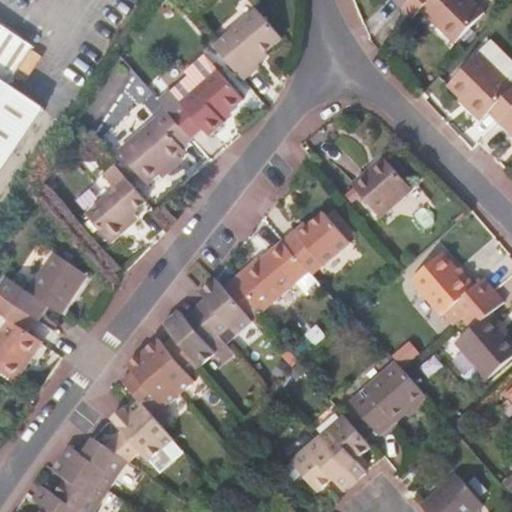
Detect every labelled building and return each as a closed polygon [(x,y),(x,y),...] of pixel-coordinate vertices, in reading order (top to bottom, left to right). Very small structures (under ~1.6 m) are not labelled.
[(410,0),(404,7),(403,7),(413,17),(423,9),(456,41),(484,12),(472,0),(410,0)] [(257,9),(215,45),(244,79),(259,66),(255,61),(282,38),(257,9)] [(0,178),(45,111),(12,89),(37,52),(0,26),(0,178)] [(511,71),(487,47),(481,53),(511,83),(511,71)] [(490,110),(501,122),(511,110),(511,83),(481,53),(450,84),(483,117),(490,110)] [(244,99),(219,70),(205,54),(185,72),(190,77),(193,81),(175,96),(171,93),(161,101),(173,115),(192,138),(203,128),(209,136),(227,121),(224,117),(244,99)] [(190,77),(171,93),(175,96),(193,81),(190,77)] [(182,146),(192,138),(173,115),(160,100),(151,109),(158,118),(120,150),(147,182),(184,150),(182,146)] [(511,110),(501,122),(511,132),(511,110)] [(354,184),(381,215),(413,189),(387,157),(354,184)] [(123,222),(133,213),(148,201),(114,161),(102,171),(117,189),(87,215),(110,243),(127,228),(123,222)] [(296,232),(284,241),(311,272),(312,273),(324,263),(325,265),(352,243),(325,212),(299,235),(296,232)] [(138,220),(133,213),(123,222),(127,228),(138,220)] [(264,311),(311,272),(284,241),(237,281),(264,311)] [(37,317),(41,320),(50,306),(60,312),(86,274),(54,253),(28,291),(8,277),(0,289),(0,292),(8,298),(37,317)] [(453,307),(463,318),(495,290),(486,279),(475,288),(444,253),(412,280),(443,315),(447,311),(453,307)] [(213,305),(202,315),(221,336),(232,327),(237,333),(253,319),(217,278),(208,286),(201,292),(206,298),(213,305)] [(505,302),(495,290),(463,318),(473,329),(461,340),(492,375),(511,357),(511,333),(494,312),(505,302)] [(28,330),(37,317),(8,298),(0,310),(10,317),(0,332),(0,366),(16,377),(42,338),(28,330)] [(213,305),(206,298),(196,307),(202,315),(213,305)] [(192,323),(202,315),(196,307),(186,316),(192,323)] [(463,318),(453,307),(447,311),(457,323),(463,318)] [(212,344),(221,336),(202,315),(192,323),(186,316),(180,309),(171,318),(165,323),(175,335),(181,342),(200,365),(217,350),(212,344)] [(171,351),(181,342),(175,335),(165,344),(171,351)] [(229,345),(221,336),(212,344),(217,350),(219,354),(229,345)] [(190,373),(200,365),(181,342),(171,351),(165,344),(159,339),(149,347),(144,351),(180,393),(196,380),(190,373)] [(140,377),(130,387),(138,396),(166,429),(177,420),(166,405),(180,393),(144,351),(135,359),(129,365),(134,370),(140,377)] [(380,435),(427,395),(404,369),(398,361),(352,401),(380,435)] [(140,377),(134,370),(124,380),(130,387),(140,377)] [(145,456),(171,434),(166,429),(138,396),(124,407),(121,404),(114,410),(110,414),(121,428),(119,431),(113,428),(103,444),(122,456),(132,440),(145,456)] [(343,413),(317,436),(356,480),(362,475),(369,470),(358,457),(372,446),(343,413)] [(334,479),(344,490),(350,486),(356,480),(317,436),(293,457),(321,490),(334,479)] [(109,489),(129,461),(122,456),(103,444),(94,437),(83,453),(70,444),(66,450),(61,457),(109,489)] [(82,511),(93,511),(109,489),(61,457),(53,468),(66,477),(55,494),(82,511)] [(457,475),(422,505),(428,511),(476,511),(484,505),(457,475)] [(82,511),(55,494),(41,485),(34,497),(47,505),(42,511),(82,511)]
